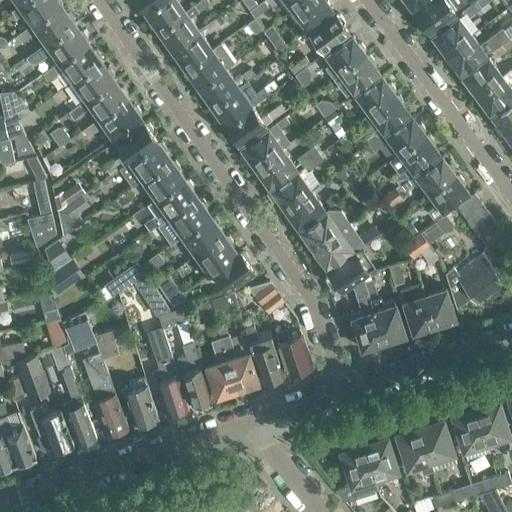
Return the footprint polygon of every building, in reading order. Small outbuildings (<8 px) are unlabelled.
[(24,11),(33,23),(61,3),(60,1),(60,0),(25,0),(19,4),(12,10),(17,17),(24,11)] [(141,9),(144,9),(145,10),(159,0),(137,0),(138,0),(137,3),(141,9)] [(157,28),(158,29),(185,10),(178,0),(159,0),(145,10),(151,19),(150,22),(154,28),(157,28)] [(199,0),(191,6),(196,13),(210,3),(207,0),(199,0)] [(242,0),(249,10),(258,4),(254,0),(242,0)] [(249,10),(254,17),(268,6),(263,0),(258,4),(249,10)] [(286,0),(293,9),(304,0),(286,0)] [(304,0),(293,9),(306,27),(332,7),(326,0),(304,0)] [(423,0),(403,0),(407,0),(412,8),(423,0)] [(424,23),(429,31),(455,12),(454,10),(467,0),(466,0),(465,0),(463,2),(462,0),(431,0),(415,12),(417,15),(417,18),(421,23),(424,23)] [(481,8),(475,0),(474,0),(462,9),(468,18),(481,8)] [(61,3),(33,23),(46,42),(75,21),(74,20),(75,17),(71,11),(67,11),(61,3)] [(170,46),(172,48),(199,29),(190,17),(196,13),(191,6),(185,10),(158,29),(164,37),(163,40),(167,46),(170,46)] [(345,20),(341,15),(338,15),(335,11),(309,31),(323,50),(349,30),(344,24),(345,20)] [(205,25),(210,32),(223,22),(218,15),(205,25)] [(446,53),(472,34),(458,16),(432,35),(439,43),(438,47),(442,52),(445,52),(446,53)] [(253,31),(257,32),(262,28),(255,18),(247,23),(253,31)] [(51,50),(59,61),(88,40),(87,39),(88,36),(84,30),(80,30),(75,21),(46,42),(26,56),(30,61),(34,62),(51,50)] [(273,25),(265,30),(278,50),(287,44),(273,25)] [(21,42),(32,34),(27,27),(16,35),(21,42)] [(181,66),(184,66),(185,67),(212,48),(199,29),(172,48),(178,57),(177,60),(181,66)] [(490,48),(492,50),(501,43),(510,37),(505,30),(488,42),(486,39),(480,44),(472,34),(446,53),(447,55),(447,58),(451,64),(454,64),(459,71),(490,48)] [(326,54),(340,72),(366,52),(365,52),(366,48),(362,43),(359,43),(352,34),(326,54)] [(511,35),(501,43),(492,50),(497,57),(506,49),(505,48),(511,42),(511,35)] [(65,68),(72,79),(101,59),(100,58),(101,54),(97,49),(94,48),(88,40),(59,61),(43,72),(48,80),(65,68)] [(192,77),(198,86),(225,66),(233,61),(219,43),(212,48),(185,67),(187,69),(186,72),(189,78),(192,77)] [(315,50),(291,68),(295,75),(320,56),(315,50)] [(366,52),(340,72),(353,90),(379,70),(374,64),(374,60),(371,55),(367,55),(366,52)] [(502,74),(488,56),(462,75),(468,83),(468,87),(472,92),(475,92),(476,93),(502,74)] [(72,79),(86,98),(115,78),(114,77),(114,73),(110,67),(107,67),(101,59),(72,79)] [(309,65),(296,75),(304,86),(310,81),(310,67),(309,65)] [(205,95),(212,104),(239,85),(245,81),(240,74),(234,78),(225,66),(198,86),(199,86),(198,90),(202,95),(205,95)] [(240,74),(245,81),(256,73),(251,66),(240,74)] [(502,75),(502,74),(476,93),(477,95),(476,98),(480,104),(484,104),(489,111),(511,94),(511,87),(510,85),(511,82),(511,71),(510,69),(502,75)] [(356,94),(370,112),(395,92),(396,88),(392,83),(388,83),(382,74),(356,94)] [(91,105),(99,117),(128,97),(127,95),(128,92),(123,86),(120,85),(115,78),(86,98),(69,110),(74,117),(91,105)] [(265,85),(269,91),(278,85),(273,79),(265,85)] [(218,114),(225,123),(252,104),(239,85),(212,104),(212,106),(211,109),(215,114),(218,114)] [(264,85),(253,93),(258,100),(269,92),(264,85)] [(0,98),(4,115),(26,105),(16,91),(0,92),(0,98)] [(395,92),(370,112),(383,130),(409,110),(404,103),(404,100),(401,95),(397,95),(395,92)] [(133,104),(128,97),(99,117),(113,136),(142,116),(140,114),(141,110),(137,105),(133,104)] [(316,103),(324,114),(335,106),(331,100),(320,100),(316,103)] [(506,133),(511,128),(511,100),(492,115),(498,123),(497,126),(501,131),(505,132),(506,133)] [(286,109),(280,102),(267,111),(272,119),(286,109)] [(260,116),(252,104),(225,123),(226,124),(225,127),(229,133),(232,133),(238,142),(272,119),(267,111),(260,116)] [(14,137),(25,134),(17,118),(30,110),(26,105),(4,115),(4,116),(8,138),(9,138),(14,137)] [(334,108),(324,115),(330,123),(340,116),(334,108)] [(275,123),(280,130),(293,120),(288,113),(275,123)] [(4,115),(0,115),(0,138),(8,137),(4,116),(4,115)] [(386,134),(399,152),(425,133),(425,132),(425,128),(422,123),(418,123),(412,115),(386,134)] [(111,172),(119,166),(158,139),(152,130),(153,127),(149,122),(145,121),(144,120),(115,140),(124,152),(105,165),(111,172)] [(339,136),(345,131),(337,120),(331,124),(339,136)] [(93,121),(83,129),(88,136),(98,128),(93,121)] [(63,126),(58,125),(50,131),(60,145),(71,137),(63,126)] [(255,166),(282,146),(268,127),(241,146),(247,155),(246,158),(251,164),(254,164),(255,166)] [(374,129),(365,136),(370,143),(380,136),(374,129)] [(427,134),(425,133),(399,152),(390,159),(399,172),(400,173),(405,170),(408,173),(439,151),(434,144),(434,140),(430,135),(427,134)] [(14,137),(18,154),(33,151),(25,134),(14,137)] [(385,143),(380,136),(370,143),(375,150),(385,143)] [(0,159),(1,163),(14,160),(9,138),(8,138),(0,139),(0,159)] [(119,166),(133,185),(142,178),(171,158),(165,150),(166,146),(162,140),(158,140),(158,139),(119,166)] [(300,155),(305,162),(324,149),(319,141),(300,155)] [(296,166),(282,146),(255,166),(256,167),(255,170),(259,176),(262,176),(269,185),(296,166)] [(284,207),(311,188),(319,182),(310,170),(329,156),(324,149),(305,162),(306,164),(271,189),(277,197),(276,199),(280,205),(283,205),(284,207)] [(416,174),(429,192),(455,173),(454,171),(455,168),(451,163),(448,162),(442,155),(416,174)] [(142,178),(156,197),(184,176),(178,168),(179,164),(175,159),(172,159),(171,158),(142,178)] [(343,166),(335,171),(341,179),(348,173),(343,166)] [(394,175),(400,183),(410,176),(408,173),(405,170),(400,173),(399,172),(394,175)] [(455,173),(429,192),(443,210),(469,191),(463,183),(464,180),(460,175),(457,175),(455,173)] [(146,222),(150,229),(169,216),(198,195),(192,187),(193,184),(189,178),(185,178),(184,176),(156,197),(147,203),(155,215),(146,222)] [(410,176),(400,183),(405,190),(415,182),(410,176)] [(35,179),(39,211),(53,209),(48,177),(35,179)] [(368,182),(357,190),(366,204),(378,196),(368,182)] [(324,207),(311,188),(284,207),(285,208),(284,211),(289,218),(292,218),(297,225),(324,207)] [(57,210),(66,204),(62,189),(54,195),(57,210)] [(401,199),(393,189),(383,196),(391,207),(401,199)] [(339,196),(335,191),(325,198),(329,203),(339,196)] [(457,205),(464,215),(482,202),(474,191),(457,205)] [(169,216),(182,235),(211,214),(205,206),(206,202),(202,197),(199,196),(198,195),(169,216)] [(82,221),(69,202),(66,204),(57,210),(63,234),(82,221)] [(489,211),(482,202),(464,215),(472,225),(489,211)] [(349,222),(341,210),(328,209),(300,229),(306,237),(305,240),(309,246),(312,246),(313,247),(339,229),(349,222)] [(472,225),(479,234),(496,221),(489,211),(472,225)] [(27,217),(37,245),(56,232),(51,212),(27,217)] [(211,214),(182,235),(196,253),(225,233),(219,225),(220,222),(216,216),(212,215),(211,214)] [(435,221),(420,232),(429,242),(443,232),(435,221)] [(487,245),(504,231),(496,221),(479,234),(487,245)] [(352,240),(357,247),(378,232),(373,225),(352,240)] [(352,247),(339,229),(313,247),(314,249),(313,252),(317,258),(320,258),(326,266),(352,247)] [(412,258),(429,244),(420,232),(402,246),(412,258)] [(209,272),(212,270),(238,252),(237,251),(232,244),(233,240),(229,234),(226,234),(225,233),(196,253),(209,272)] [(44,247),(53,270),(66,260),(72,256),(59,237),(44,247)] [(421,251),(431,264),(438,258),(428,245),(421,251)] [(242,251),(240,249),(237,251),(238,252),(212,270),(226,289),(254,269),(248,260),(249,257),(245,251),(242,251)] [(341,287),(342,289),(375,266),(364,250),(357,250),(329,270),(335,278),(334,281),(338,287),(341,287)] [(158,252),(143,263),(149,272),(164,261),(158,252)] [(504,282),(486,257),(483,252),(457,271),(454,266),(445,273),(456,307),(472,296),(476,302),(504,282)] [(79,278),(66,260),(53,270),(47,274),(50,288),(53,297),(79,278)] [(137,262),(114,278),(121,288),(144,272),(137,262)] [(388,265),(394,285),(403,282),(396,262),(388,265)] [(168,273),(156,281),(170,300),(181,292),(168,273)] [(369,294),(370,299),(384,341),(405,334),(394,299),(382,303),(380,296),(378,297),(372,279),(364,281),(369,294)] [(269,281),(249,286),(262,303),(277,291),(269,281)] [(356,284),(360,296),(369,294),(364,281),(356,284)] [(421,283),(400,289),(413,331),(422,328),(425,330),(431,328),(432,325),(436,324),(439,326),(444,324),(446,321),(456,318),(446,287),(424,293),(421,283)] [(171,310),(154,286),(142,295),(157,314),(159,313),(171,310)] [(53,297),(50,288),(38,291),(45,320),(60,317),(53,297)] [(173,305),(189,300),(183,291),(181,292),(170,300),(173,305)] [(209,298),(213,312),(238,304),(234,291),(209,298)] [(262,303),(269,312),(284,300),(277,291),(262,303)] [(355,326),(362,348),(384,341),(370,299),(369,294),(360,296),(361,298),(357,299),(360,310),(351,313),(351,316),(349,318),(352,325),(355,326)] [(0,299),(0,309),(8,307),(6,298),(4,299),(0,299)] [(197,318),(193,303),(183,306),(187,317),(188,321),(197,318)] [(171,310),(159,313),(163,325),(187,317),(183,306),(171,310)] [(229,333),(225,323),(217,325),(220,336),(229,333)] [(120,343),(132,340),(127,324),(114,328),(120,343)] [(279,377),(280,374),(284,373),(274,341),(270,331),(258,335),(254,324),(245,327),(247,333),(253,351),(262,380),(272,377),(274,378),(279,377)] [(122,350),(114,327),(96,333),(104,356),(122,350)] [(64,343),(66,351),(97,340),(93,328),(68,341),(64,343)] [(309,368),(308,365),(312,364),(302,332),(289,337),(286,328),(275,332),(288,372),(296,369),(296,372),(309,368)] [(68,341),(64,329),(49,334),(53,347),(64,343),(68,341)] [(1,330),(0,330),(0,358),(0,359),(19,355),(28,351),(26,339),(5,344),(1,330)] [(229,334),(220,337),(237,388),(246,385),(248,387),(253,386),(253,383),(258,381),(249,352),(253,351),(247,333),(231,338),(229,334)] [(237,388),(220,337),(211,340),(218,361),(206,365),(216,395),(219,394),(220,396),(230,393),(229,391),(237,388)] [(177,355),(181,371),(192,403),(195,402),(199,403),(203,402),(205,399),(211,397),(193,338),(181,342),(185,352),(177,355)] [(51,349),(40,353),(45,366),(56,362),(51,349)] [(108,433),(128,426),(101,350),(84,356),(99,397),(95,398),(108,433)] [(37,352),(17,359),(30,398),(51,390),(37,352)] [(157,380),(168,413),(189,407),(173,357),(168,358),(169,362),(164,364),(168,377),(157,380)] [(67,412),(78,442),(97,436),(72,367),(66,369),(68,373),(64,374),(76,408),(67,412)] [(7,380),(14,399),(24,395),(18,377),(7,380)] [(129,403),(136,423),(158,416),(147,383),(131,389),(129,384),(121,387),(127,403),(129,403)] [(476,408),(486,442),(509,434),(499,401),(496,401),(495,397),(480,402),(481,406),(476,408)] [(0,421),(15,462),(36,456),(19,409),(6,414),(2,403),(0,403),(0,421)] [(46,431),(52,451),(74,444),(61,409),(45,415),(41,405),(29,409),(39,434),(46,431)] [(489,451),(486,442),(476,408),(471,410),(469,405),(454,410),(455,414),(453,415),(460,437),(466,458),(489,451)] [(425,424),(420,426),(431,459),(453,452),(443,418),(440,419),(439,415),(424,420),(425,424)] [(0,467),(15,462),(0,421),(0,467)] [(433,468),(431,459),(420,426),(415,427),(413,423),(398,428),(399,432),(397,433),(408,467),(420,463),(423,471),(433,468)] [(364,443),(375,477),(398,470),(387,436),(384,437),(383,433),(368,437),(369,442),(364,443)] [(378,489),(375,477),(364,443),(359,445),(357,441),(342,445),(344,450),(341,451),(347,469),(342,471),(347,485),(336,488),(345,499),(378,489)] [(508,471),(497,474),(500,486),(511,482),(508,471)] [(500,486),(497,474),(486,478),(489,489),(500,486)] [(452,488),(441,492),(445,503),(456,500),(452,488)] [(445,503),(441,492),(430,495),(433,507),(445,503)] [(494,511),(507,511),(502,501),(491,506),(494,511)]
